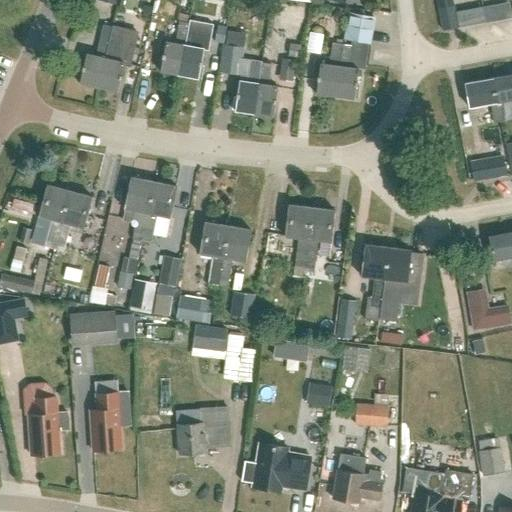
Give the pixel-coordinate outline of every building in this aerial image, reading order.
[(457,26),(452,0),(435,0),(441,29),(457,26)] [(144,5),(142,14),(149,15),(151,7),(144,5)] [(497,20),(495,8),(484,10),(486,22),(497,20)] [(350,12),(344,39),(368,44),(373,16),(350,12)] [(214,25),(190,20),(189,23),(179,76),(198,79),(204,50),(209,51),(214,25)] [(166,42),(160,72),(179,76),(189,23),(181,22),(176,44),(166,42)] [(105,24),(102,34),(97,55),(87,53),(79,83),(98,88),(113,26),(105,24)] [(113,26),(98,88),(116,92),(123,63),(130,65),(137,32),(113,26)] [(218,26),(215,42),(223,43),(226,27),(218,26)] [(317,94),(336,96),(343,44),(334,43),(331,65),(321,63),(317,94)] [(289,44),(287,57),(297,58),(299,46),(289,44)] [(343,44),(336,96),(355,99),(359,69),(348,67),(351,45),(343,44)] [(227,45),(224,75),(238,77),(242,47),(227,45)] [(240,80),(235,110),(254,113),(262,61),(253,60),(250,82),(240,80)] [(281,60),(279,70),(292,72),(293,62),(281,60)] [(262,61),(254,113),(273,116),(277,86),(268,85),(271,63),(264,61),(262,61)] [(511,74),(493,78),(498,103),(502,102),(511,100),(511,74)] [(494,124),(505,122),(502,102),(498,103),(493,78),(465,84),(469,108),(490,105),(494,124)] [(504,159),(472,165),(475,182),(507,176),(504,159)] [(154,182),(132,178),(125,209),(138,212),(134,233),(132,240),(142,242),(154,182)] [(170,218),(177,187),(154,182),(142,242),(151,243),(157,215),(170,218)] [(52,220),(46,240),(55,243),(69,191),(47,185),(39,216),(52,220)] [(83,228),(91,197),(69,191),(55,243),(64,245),(70,224),(83,228)] [(299,239),(297,260),(306,261),(312,208),(289,206),(286,237),(299,239)] [(332,243),(335,211),(312,208),(306,261),(315,262),(317,241),(332,243)] [(114,213),(112,233),(130,235),(132,215),(114,213)] [(214,256),(210,277),(219,278),(228,226),(205,222),(200,254),(214,256)] [(245,261),(250,230),(228,226),(219,278),(227,280),(231,259),(245,261)] [(24,228),(20,242),(27,243),(30,229),(24,228)] [(511,232),(488,237),(493,261),(511,257),(511,232)] [(132,240),(129,258),(139,260),(142,242),(132,240)] [(365,245),(361,276),(375,278),(372,297),(369,296),(366,319),(379,320),(379,318),(380,311),(381,301),(388,248),(365,245)] [(15,247),(9,270),(20,272),(26,249),(15,247)] [(380,311),(379,318),(396,321),(400,288),(418,291),(423,255),(411,253),(411,251),(388,248),(381,301),(380,311)] [(345,267),(348,252),(336,250),(333,265),(345,267)] [(181,259),(165,256),(159,284),(175,287),(181,259)] [(123,257),(121,271),(136,274),(139,260),(129,258),(123,257)] [(1,274),(0,278),(0,286),(30,293),(39,295),(47,260),(38,259),(33,281),(1,274)] [(106,287),(111,267),(101,264),(96,285),(106,287)] [(295,266),(294,276),(303,277),(305,267),(295,266)] [(120,272),(117,286),(130,288),(132,274),(120,272)] [(134,282),(130,307),(150,311),(154,285),(134,282)] [(159,284),(157,294),(173,297),(175,287),(159,284)] [(234,292),(229,316),(234,317),(250,320),(254,296),(234,292)] [(156,294),(153,313),(169,316),(172,297),(156,294)] [(213,302),(180,296),(176,318),(210,324),(213,302)] [(336,337),(350,338),(355,301),(341,299),(336,337)] [(416,314),(443,316),(444,303),(417,301),(416,314)] [(12,318),(9,303),(0,304),(0,342),(17,339),(12,318)] [(53,305),(53,328),(69,328),(69,305),(53,305)] [(511,324),(511,320),(509,313),(508,308),(470,314),(473,330),(511,324)] [(73,345),(119,341),(116,311),(71,314),(73,345)] [(262,338),(263,323),(243,323),(243,338),(262,338)] [(193,324),(191,346),(222,350),(225,328),(193,324)] [(462,347),(465,336),(449,331),(446,342),(462,347)] [(381,332),(380,342),(401,345),(402,335),(381,332)] [(282,341),(274,339),(272,355),(280,356),(282,341)] [(471,340),(473,354),(484,353),(482,339),(471,340)] [(225,346),(221,375),(249,378),(253,349),(225,346)] [(367,350),(344,347),(341,368),(365,371),(367,350)] [(458,358),(413,367),(415,380),(461,370),(458,358)] [(330,407),(333,388),(316,385),(313,404),(330,407)] [(96,411),(89,411),(91,451),(121,449),(120,427),(130,426),(128,392),(117,393),(95,395),(96,411)] [(27,415),(30,455),(60,453),(58,431),(68,430),(67,412),(56,413),(55,397),(33,399),(34,415),(27,415)] [(390,405),(358,403),(357,424),(388,426),(390,405)] [(202,408),(176,410),(177,425),(179,455),(205,453),(205,447),(225,446),(231,446),(228,406),(202,408)] [(477,441),(482,476),(504,472),(511,470),(511,458),(510,459),(507,436),(477,441)] [(246,462),(243,482),(254,484),(254,488),(282,492),(283,487),(307,491),(312,457),(288,454),(289,448),(261,444),(258,464),(246,462)] [(333,499),(360,503),(360,498),(380,501),(383,483),(381,482),(382,472),(370,471),(369,475),(364,475),(365,474),(364,473),(366,460),(341,456),(338,469),(333,499)] [(406,468),(402,491),(416,493),(412,511),(459,511),(462,495),(470,496),(473,475),(445,470),(444,474),(406,468)]
